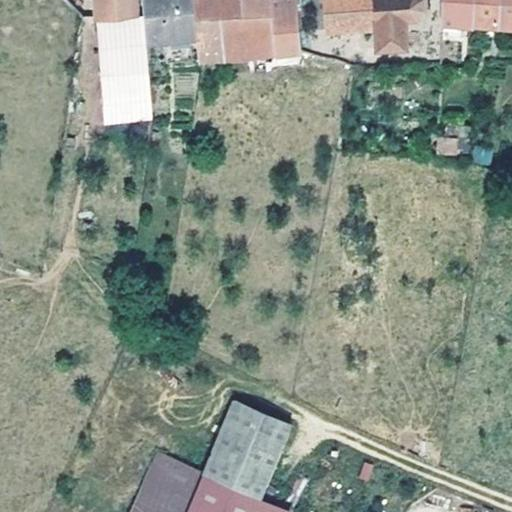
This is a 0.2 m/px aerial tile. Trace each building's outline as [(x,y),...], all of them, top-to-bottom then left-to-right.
[(147,102),(138,11),(101,15),(101,0),(96,0),(103,121),(124,119),(125,106),(147,102)] [(101,0),(101,15),(138,11),(136,0),(101,0)] [(197,35),(193,0),(142,0),(146,40),(197,35)] [(193,0),(197,35),(200,58),(205,58),(242,54),(266,51),(261,0),(193,0)] [(276,50),(301,48),(297,0),(261,0),(266,51),(276,50)] [(376,24),(376,45),(374,47),(376,50),(380,46),(405,45),(408,47),(409,45),(407,42),(406,15),(416,15),(418,19),(420,18),(419,14),(426,7),(429,9),(432,6),(427,2),(426,0),(323,0),(325,28),(376,24)] [(473,23),(474,0),(441,0),(441,22),(460,23),(473,23)] [(511,0),(474,0),(473,23),(483,24),(511,27),(511,0)] [(483,24),(473,23),(473,41),(483,41),(483,24)] [(440,60),(441,45),(425,45),(425,60),(440,60)] [(438,134),(438,149),(468,150),(468,134),(438,134)] [(491,164),(491,147),(473,147),(473,163),(491,164)] [(199,480),(255,502),(279,442),(223,419),(199,480)] [(142,511),(185,511),(199,480),(161,466),(142,511)] [(279,511),(255,502),(199,480),(185,511),(279,511)]
